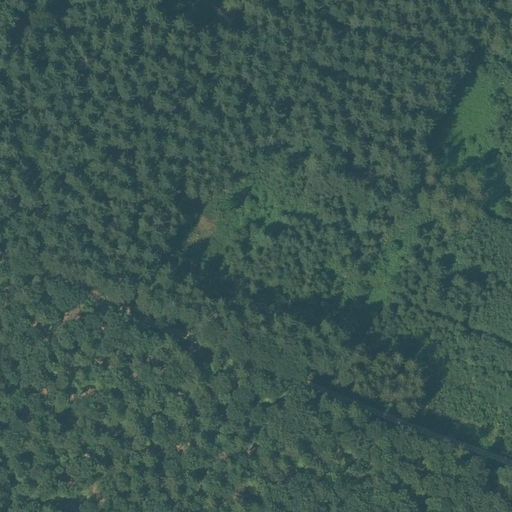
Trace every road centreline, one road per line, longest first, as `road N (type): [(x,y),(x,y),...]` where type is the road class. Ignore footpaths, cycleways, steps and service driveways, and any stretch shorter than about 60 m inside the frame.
road 1 (track): [(0,274),(511,461)]
road 2 (track): [(330,392),(437,120)]
road 3 (track): [(110,0),(28,46),(0,51)]
